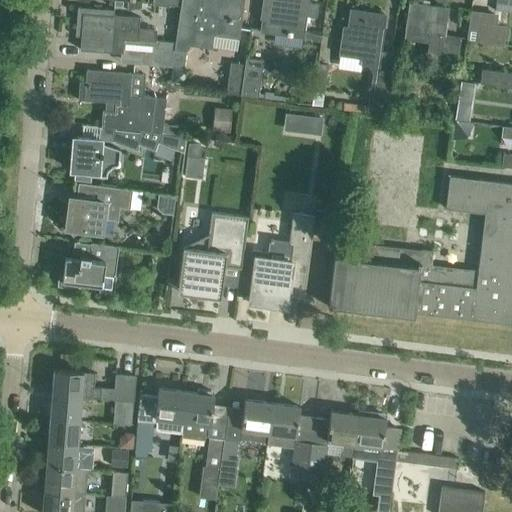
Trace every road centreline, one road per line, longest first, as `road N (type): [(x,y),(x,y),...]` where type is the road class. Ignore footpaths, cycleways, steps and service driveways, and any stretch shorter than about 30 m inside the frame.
road 1 (residential): [(511,385),(16,319)]
road 2 (residential): [(16,319),(42,0)]
road 3 (residential): [(0,511),(16,319)]
